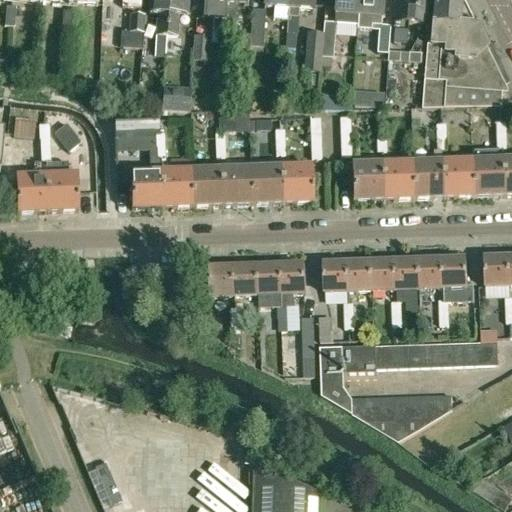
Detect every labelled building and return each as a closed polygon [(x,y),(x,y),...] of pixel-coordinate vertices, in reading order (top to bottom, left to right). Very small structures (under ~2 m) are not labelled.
[(141,0),(122,0),(122,10),(141,11),(141,0)] [(166,38),(169,0),(149,0),(148,15),(157,16),(154,59),(165,59),(166,38)] [(169,0),(166,38),(177,39),(179,17),(187,18),(188,0),(169,0)] [(223,35),(225,0),(204,0),(205,4),(203,4),(201,20),(213,21),(212,34),(223,35)] [(251,37),(234,36),(237,7),(246,8),(246,0),(225,0),(223,35),(231,36),(231,63),(249,64),(250,49),(251,37)] [(288,11),(289,0),(264,0),(264,9),(265,9),(276,10),(275,21),(289,22),(290,11),(288,11)] [(298,38),(300,11),(312,12),(312,13),(313,13),(314,0),(289,0),(288,11),(290,11),(289,22),(287,37),(298,38)] [(357,27),(359,0),(335,0),(334,15),(335,15),(334,25),(324,25),(323,36),(322,59),(335,60),(338,26),(357,27)] [(383,0),(359,0),(357,27),(357,31),(370,32),(371,27),(381,28),(383,0)] [(424,27),(425,0),(403,0),(404,2),(396,2),(394,33),(408,34),(408,26),(424,27)] [(461,0),(434,0),(431,47),(427,47),(422,112),(500,110),(501,96),(507,96),(507,93),(461,0)] [(5,19),(15,20),(16,10),(6,9),(5,19)] [(253,12),(251,37),(250,49),(264,49),(266,13),(253,12)] [(62,23),(72,24),(72,14),(63,13),(62,23)] [(144,35),(145,18),(130,17),(129,34),(144,35)] [(14,30),(15,20),(5,19),(4,29),(14,30)] [(71,34),(72,24),(62,23),(61,33),(71,34)] [(390,29),(380,28),(379,48),(389,49),(390,29)] [(142,52),(143,36),(121,35),(120,50),(142,52)] [(320,75),(322,59),(323,36),(309,35),(306,74),(320,75)] [(211,40),(197,39),(195,62),(209,64),(211,40)] [(264,49),(250,49),(250,56),(263,57),(264,49)] [(400,65),(400,55),(388,54),(388,64),(400,65)] [(422,57),(409,56),(409,65),(421,66),(422,57)] [(321,69),(331,70),(332,61),(322,60),(321,69)] [(206,76),(207,65),(194,64),(193,75),(206,76)] [(59,70),(52,69),(51,90),(61,90),(62,70),(59,70)] [(192,94),(164,92),(162,116),(190,118),(192,94)] [(369,95),(368,110),(383,111),(384,96),(369,95)] [(250,135),(249,116),(219,117),(220,136),(224,135),(250,135)] [(13,140),(34,142),(36,124),(15,121),(14,134),(13,140)] [(339,121),(341,161),(351,161),(350,121),(339,121)] [(255,122),(256,133),(270,132),(270,122),(255,122)] [(310,122),(312,162),(322,162),(320,122),(310,122)] [(501,140),(506,140),(505,125),(497,126),(497,137),(501,136),(501,140)] [(113,141),(155,140),(155,138),(155,126),(112,127),(113,141)] [(66,127),(54,137),(68,155),(80,146),(66,127)] [(442,142),(446,142),(445,128),(437,128),(437,139),(441,138),(442,142)] [(382,144),(386,144),(385,130),(377,130),(377,141),(381,141),(382,144)] [(280,148),(285,148),(284,133),(275,134),(276,144),(280,144),(280,148)] [(46,156),(50,156),(49,135),(39,136),(40,153),(45,153),(46,156)] [(220,150),(225,150),(224,135),(220,136),(215,136),(216,147),(220,146),(220,150)] [(506,151),(506,140),(501,140),(501,136),(497,137),(497,151),(506,151)] [(160,152),(165,152),(164,138),(155,138),(155,140),(156,149),(160,149),(160,152)] [(446,153),(446,142),(442,142),(441,138),(437,139),(438,153),(446,153)] [(386,155),(386,144),(382,144),(381,141),(377,141),(378,155),(386,155)] [(285,158),(285,148),(280,148),(280,144),(276,144),(276,159),(285,158)] [(225,161),(225,150),(220,150),(220,146),(216,147),(216,161),(225,161)] [(165,163),(165,152),(160,152),(160,149),(156,149),(156,163),(165,163)] [(50,166),(50,156),(46,156),(45,153),(40,153),(41,167),(35,167),(36,180),(16,180),(17,216),(48,215),(46,166),(50,166)] [(472,155),(472,164),(474,200),(504,199),(502,163),(502,153),(472,154),(472,155)] [(511,162),(502,163),(504,199),(511,199),(511,162)] [(444,202),(474,200),(472,164),(442,165),(444,202)] [(414,203),(444,202),(442,165),(412,166),(414,203)] [(55,167),(50,167),(50,166),(46,166),(48,215),(79,214),(77,178),(56,179),(55,167)] [(384,204),(414,203),(412,166),(382,167),(384,204)] [(353,205),(384,204),(382,167),(352,168),(353,205)] [(281,171),(282,207),(313,206),(312,170),(281,171)] [(252,208),(282,207),(281,171),(251,172),(252,208)] [(222,209),(252,208),(251,172),(221,173),(222,209)] [(192,210),(222,209),(221,173),(191,174),(192,210)] [(162,211),(192,210),(191,174),(161,175),(162,211)] [(132,213),(162,211),(161,175),(130,176),(132,213)] [(486,290),(510,289),(509,261),(485,262),(486,290)] [(442,264),(443,292),(467,291),(466,263),(442,264)] [(396,293),(420,293),(419,264),(395,265),(396,293)] [(420,293),(443,292),(442,264),(419,264),(420,293)] [(372,294),(396,293),(395,265),(371,266),(372,294)] [(349,295),(372,294),(371,266),(347,267),(349,295)] [(324,296),(349,295),(347,267),(323,268),(324,296)] [(306,297),(305,268),(281,269),(282,297),(283,310),(287,310),(295,309),(295,297),(306,297)] [(258,298),(282,297),(281,269),(257,270),(258,298)] [(235,299),(258,298),(257,270),(234,271),(235,299)] [(210,300),(235,299),(234,271),(209,272),(210,300)] [(185,298),(170,298),(171,317),(185,316),(185,298)] [(444,318),(449,318),(448,304),(439,304),(440,315),(444,315),(444,318)] [(397,320),(401,320),(401,306),(392,306),(392,317),(397,317),(397,320)] [(349,322),(354,322),(353,307),(345,308),(345,318),(349,318),(349,322)] [(283,324),(287,324),(287,310),(283,310),(278,310),(279,321),(283,321),(283,324)] [(236,326),(240,326),(239,311),(231,312),(231,322),(235,322),(236,326)] [(449,329),(449,318),(444,318),(444,315),(440,315),(440,329),(449,329)] [(402,331),(401,320),(397,320),(397,317),(392,317),(393,331),(402,331)] [(354,332),(354,322),(349,322),(349,318),(345,318),(345,333),(354,332)] [(333,319),(319,320),(320,346),(334,345),(333,319)] [(288,335),(287,324),(283,324),(283,321),(279,321),(279,335),(288,335)] [(240,336),(240,326),(236,326),(235,322),(231,322),(232,337),(240,336)] [(472,358),(471,346),(461,347),(462,370),(472,370),(472,358)] [(497,346),(471,346),(472,358),(498,357),(497,346)] [(451,347),(441,348),(442,371),(452,370),(451,347)] [(462,370),(461,347),(451,347),(452,370),(462,370)] [(421,371),(420,348),(409,349),(410,372),(421,371)] [(431,371),(431,348),(420,348),(421,371),(431,371)] [(442,371),(441,348),(431,348),(431,371),(442,371)] [(388,373),(387,349),(385,350),(376,350),(377,373),(388,373)] [(399,372),(398,349),(387,349),(388,373),(399,372)] [(410,372),(409,349),(407,349),(398,349),(399,372),(410,372)] [(366,376),(365,350),(362,350),(354,351),(355,377),(366,376)] [(377,373),(376,350),(365,350),(366,376),(377,376),(377,373)] [(320,352),(321,375),(321,392),(344,392),(344,377),(342,351),(320,352)] [(355,377),(354,351),(342,351),(344,377),(355,377)] [(472,358),(472,370),(498,369),(498,357),(472,358)] [(302,363),(302,383),(315,383),(315,363),(302,363)] [(344,392),(321,392),(322,400),(352,419),(352,403),(344,392)] [(452,414),(451,399),(440,400),(441,421),(452,414)] [(419,423),(430,423),(429,400),(418,401),(419,423)] [(429,400),(430,423),(439,422),(441,421),(440,400),(429,400)] [(396,401),(385,402),(386,424),(397,424),(396,401)] [(396,401),(397,424),(408,423),(407,401),(396,401)] [(407,401),(408,423),(419,423),(418,401),(407,401)] [(364,425),(375,425),(374,402),(364,403),(364,425)] [(386,424),(385,402),(374,402),(375,425),(386,424)] [(363,425),(364,425),(364,403),(352,403),(352,419),(363,425)] [(439,422),(430,423),(419,423),(408,423),(397,424),(386,424),(375,425),(364,425),(363,425),(398,447),(439,422)] [(462,483),(473,477),(466,464),(455,470),(462,483)] [(361,511),(254,470),(252,511),(361,511)] [(475,495),(502,511),(505,511),(511,501),(511,499),(484,481),(475,495)]
